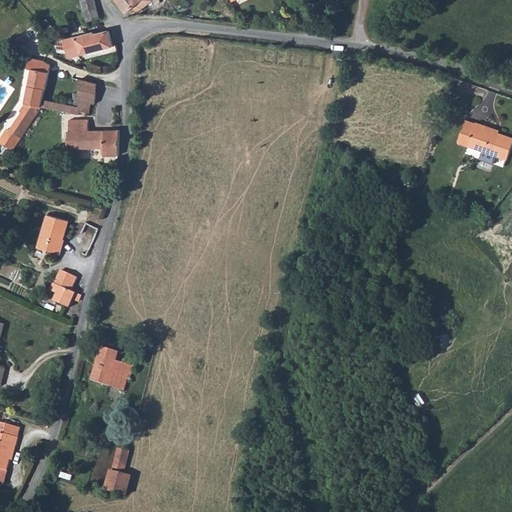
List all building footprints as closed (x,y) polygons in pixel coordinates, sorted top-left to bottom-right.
[(101,0),(84,0),(86,8),(92,7),(95,20),(105,18),(101,0)] [(123,0),(124,2),(132,13),(148,1),(147,0),(123,0)] [(104,35),(100,32),(87,36),(92,54),(120,46),(117,31),(112,33),(104,35)] [(81,37),(70,40),(61,39),(60,45),(66,45),(67,50),(76,51),(79,58),(92,54),(87,36),(81,37)] [(49,58),(35,56),(33,75),(41,75),(38,108),(52,111),(56,104),(52,103),(53,87),(56,88),(60,62),(55,59),(54,65),(48,64),(49,58)] [(107,81),(91,81),(87,106),(86,111),(86,112),(97,113),(99,101),(104,101),(107,81)] [(87,106),(60,100),(59,106),(86,111),(87,106)] [(32,116),(19,133),(17,131),(7,144),(22,154),(42,126),(52,111),(38,108),(31,115),(32,116)] [(491,124),(480,120),(480,121),(468,117),(460,137),(509,159),(511,150),(511,135),(504,132),(490,127),(491,124)] [(90,119),(71,120),(72,127),(73,127),(72,132),(71,132),(71,148),(113,147),(113,154),(127,154),(128,129),(91,131),(90,119)] [(75,221),(55,215),(46,247),(67,252),(75,221)] [(84,279),(70,274),(67,282),(81,288),(84,279)] [(90,296),(64,286),(62,292),(66,294),(64,301),(78,306),(80,301),(88,303),(90,296)] [(17,326),(0,321),(0,355),(9,359),(11,346),(13,344),(17,326)] [(129,350),(112,346),(104,377),(121,381),(126,359),(129,350)] [(9,359),(0,355),(0,384),(12,387),(16,388),(20,371),(14,369),(15,361),(9,359)] [(145,363),(126,359),(121,381),(133,384),(136,372),(142,374),(145,363)] [(12,387),(0,384),(0,390),(11,393),(12,387)] [(30,431),(9,424),(0,451),(0,466),(16,473),(19,460),(23,446),(27,447),(30,431)] [(137,445),(130,466),(125,465),(122,477),(136,481),(139,473),(146,446),(137,445)]
